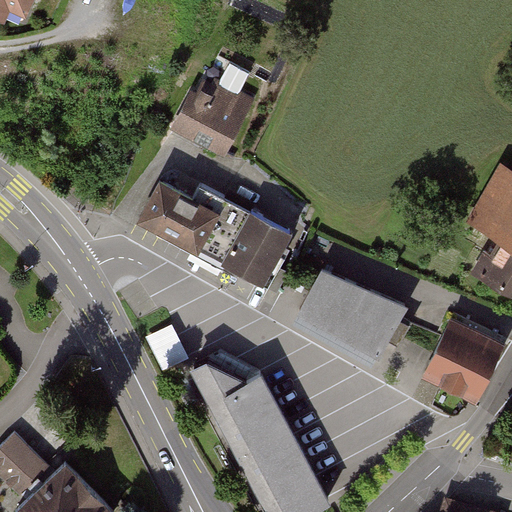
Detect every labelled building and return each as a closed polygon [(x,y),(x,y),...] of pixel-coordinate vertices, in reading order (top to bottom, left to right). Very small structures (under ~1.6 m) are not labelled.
[(29,0),(0,0),(0,14),(3,15),(8,3),(25,10),(29,0)] [(192,94),(176,124),(196,134),(195,136),(223,151),(243,113),(233,108),(241,94),(238,93),(249,72),(231,62),(220,83),(218,82),(215,88),(205,82),(197,97),(192,94)] [(511,170),(504,166),(474,221),(505,238),(495,256),(487,251),(476,271),(511,290),(511,170)] [(194,195),(158,177),(137,219),(195,248),(221,261),(248,208),(200,183),(194,195)] [(293,231),(248,208),(221,261),(266,284),(293,231)] [(406,304),(324,265),(301,314),(383,352),(406,304)] [(150,330),(167,363),(193,351),(176,317),(150,330)] [(452,318),(426,374),(451,384),(479,398),(504,343),(452,318)] [(192,366),(240,458),(293,428),(261,367),(242,377),(226,366),(209,357),(192,366)] [(56,465),(18,427),(0,444),(0,471),(22,494),(34,482),(42,489),(21,510),(22,511),(131,511),(134,509),(80,454),(54,479),(48,473),(56,465)] [(293,428),(240,458),(269,511),(285,502),(290,511),(302,511),(329,498),(293,428)] [(490,511),(448,500),(444,511),(490,511)]
